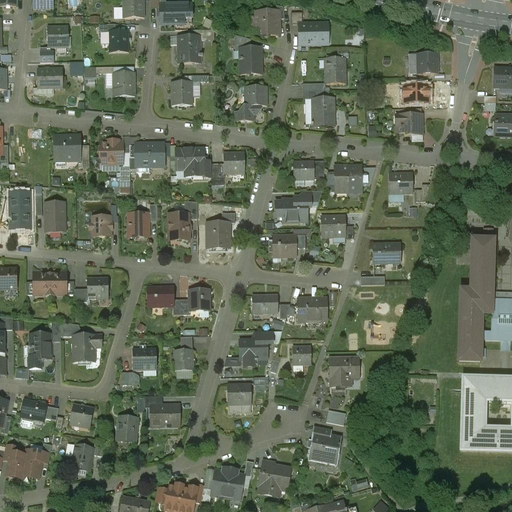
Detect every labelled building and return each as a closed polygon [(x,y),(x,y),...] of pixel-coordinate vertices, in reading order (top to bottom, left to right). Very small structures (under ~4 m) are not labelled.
[(0,0),(0,8),(16,8),(16,0),(0,0)] [(52,0),(32,0),(32,11),(53,11),(52,0)] [(144,19),(143,0),(122,0),(123,20),(144,19)] [(160,0),(149,0),(150,10),(160,10),(160,6),(160,0)] [(160,6),(160,10),(160,26),(174,26),(174,28),(177,28),(177,25),(176,25),(175,22),(184,22),(184,6),(160,6)] [(277,13),(251,14),(251,19),(249,19),(249,21),(253,20),(253,28),(262,28),(262,34),(270,34),(270,37),(279,36),(278,21),(278,13),(277,13)] [(302,14),(291,14),(291,26),(298,26),(299,26),(299,23),(302,23),(302,14)] [(115,26),(99,26),(99,34),(109,34),(109,33),(115,33),(115,26)] [(299,26),(298,26),(299,47),(309,46),(309,43),(321,43),(321,26),(299,26)] [(68,28),(47,28),(47,50),(68,49),(68,28)] [(200,31),(201,42),(215,41),(214,30),(200,31)] [(115,33),(109,33),(109,34),(109,54),(128,54),(127,33),(115,33)] [(251,41),(234,37),(235,53),(240,53),(240,50),(251,50),(251,41)] [(199,38),(177,39),(177,65),(196,65),(196,58),(199,58),(202,58),(202,56),(199,56),(199,38)] [(251,50),(240,50),(240,53),(240,59),(237,60),(237,61),(240,61),(240,76),(261,75),(260,49),(251,50)] [(47,50),(37,50),(37,62),(48,62),(47,50)] [(438,76),(437,55),(416,56),(417,76),(438,76)] [(345,60),(324,60),(325,86),(346,86),(345,60)] [(83,64),(70,65),(71,77),(83,77),(83,64)] [(511,69),(493,69),(493,90),(511,90),(511,69)] [(62,90),(62,71),(37,71),(37,91),(62,90)] [(113,75),(113,98),(134,98),(134,75),(113,75)] [(192,107),(192,84),(171,84),(171,107),(192,107)] [(322,93),(322,85),(302,86),(302,94),(322,93)] [(266,88),(245,89),(245,107),(260,107),(266,107),(266,88)] [(334,126),(333,100),(329,100),(315,100),(315,101),(312,101),(312,127),(334,126)] [(260,107),(245,107),(240,112),(240,114),(235,114),(235,121),(240,121),(240,123),(253,123),(253,116),(256,116),(260,112),(260,107)] [(408,117),(402,117),(402,128),(395,128),(395,135),(406,135),(406,137),(421,137),(421,116),(408,117)] [(511,118),(495,118),(494,125),(492,125),(492,126),(496,126),(496,135),(506,135),(506,138),(511,137),(511,118)] [(79,138),(54,139),(55,163),(56,163),(56,161),(71,161),(71,163),(78,163),(80,162),(79,149),(79,138)] [(114,142),(107,142),(107,146),(102,146),(102,152),(99,152),(100,159),(102,159),(103,165),(122,165),(122,154),(122,145),(114,145),(114,142)] [(164,146),(137,147),(137,156),(135,156),(135,166),(149,166),(149,168),(164,168),(164,146)] [(137,147),(129,147),(129,154),(129,169),(130,171),(135,171),(135,166),(135,156),(137,156),(137,147)] [(8,148),(1,148),(1,157),(0,156),(0,165),(8,165),(8,148)] [(89,149),(79,149),(80,162),(83,162),(89,162),(89,149)] [(203,150),(175,151),(176,172),(191,172),(191,178),(203,178),(204,178),(204,163),(203,150)] [(244,154),(223,155),(223,166),(224,176),(244,175),(244,154)] [(71,161),(56,161),(56,163),(56,169),(65,169),(65,163),(71,163),(71,161)] [(313,163),(293,164),(293,182),(314,182),(313,163)] [(324,179),(324,163),(313,163),(314,182),(324,181),(324,179)] [(223,166),(210,167),(211,180),(211,181),(224,181),(224,176),(223,166)] [(348,168),(334,169),(334,194),(348,194),(348,168)] [(361,168),(348,168),(348,194),(361,194),(361,188),(361,170),(361,168)] [(375,170),(361,170),(361,188),(369,188),(375,170)] [(412,175),(389,175),(389,196),(412,196),(412,175)] [(35,188),(27,187),(27,197),(29,197),(29,208),(35,208),(35,188)] [(321,193),(305,194),(305,201),(306,201),(306,205),(318,205),(321,193)] [(305,201),(282,202),(282,225),(306,224),(306,205),(306,201),(305,201)] [(197,204),(184,203),(185,217),(188,216),(188,221),(197,221),(197,204)] [(65,234),(64,204),(44,205),(45,234),(65,234)] [(30,210),(10,211),(10,231),(30,231),(30,210)] [(235,215),(222,215),(222,224),(229,224),(229,225),(235,225),(235,215)] [(147,216),(128,216),(129,229),(130,229),(130,236),(138,236),(138,239),(148,239),(147,216)] [(185,217),(168,217),(168,224),(167,225),(167,230),(168,232),(169,238),(177,238),(178,239),(178,242),(189,242),(188,221),(188,216),(185,217)] [(110,218),(92,218),(92,226),(89,226),(89,232),(92,232),(92,239),(111,239),(111,232),(112,232),(112,225),(111,225),(110,218)] [(345,218),(321,219),(321,239),(344,238),(345,238),(345,228),(345,218)] [(222,224),(206,225),(206,251),(229,251),(229,250),(228,250),(228,238),(229,238),(229,225),(229,224),(222,224)] [(353,241),(353,228),(345,228),(345,238),(344,238),(344,241),(353,241)] [(296,238),(272,238),(272,259),(296,259),(296,250),(296,238)] [(304,238),(296,238),(296,250),(304,250),(304,238)] [(459,291),(456,366),(482,367),(483,343),(484,318),(493,318),(493,301),(496,240),(471,239),(469,291),(459,291)] [(399,246),(373,246),(373,265),(400,265),(399,246)] [(15,271),(0,271),(0,292),(16,292),(15,271)] [(46,277),(34,277),(34,276),(34,284),(34,297),(34,295),(40,295),(43,297),(56,297),(59,295),(65,295),(65,297),(65,284),(65,276),(64,276),(64,277),(53,277),(53,276),(46,276),(46,277)] [(378,278),(360,279),(360,287),(384,287),(384,286),(378,286),(378,278)] [(107,280),(87,281),(87,302),(108,301),(107,280)] [(34,284),(25,285),(26,297),(34,297),(34,284)] [(73,284),(65,284),(65,297),(74,297),(73,284)] [(173,302),(173,289),(147,290),(147,309),(173,308),(173,302)] [(209,292),(188,293),(189,301),(189,313),(190,313),(208,312),(208,313),(209,313),(209,292)] [(85,294),(75,294),(75,305),(86,304),(85,294)] [(277,297),(251,297),(252,316),(277,316),(277,297)] [(326,300),(297,301),(298,324),(326,323),(326,300)] [(189,313),(189,301),(179,302),(179,317),(190,317),(190,313),(189,313)] [(484,318),(483,343),(511,344),(511,301),(493,301),(493,318),(484,318)] [(289,307),(280,307),(280,321),(285,321),(289,307)] [(12,320),(0,318),(0,326),(3,326),(3,332),(12,332),(12,320)] [(283,330),(284,322),(274,321),(273,329),(283,330)] [(60,325),(51,324),(52,344),(60,344),(60,338),(60,325)] [(78,327),(60,325),(60,338),(72,338),(82,338),(78,327)] [(272,334),(254,334),(250,342),(266,342),(266,346),(272,345),(272,334)] [(49,336),(30,337),(30,349),(28,349),(28,351),(32,351),(32,360),(50,359),(49,336)] [(82,338),(72,338),(73,364),(94,364),(94,350),(101,349),(101,337),(82,338)] [(192,352),(192,339),(180,339),(180,352),(192,352)] [(250,342),(239,342),(239,362),(244,362),(254,362),(254,364),(257,364),(257,362),(267,362),(266,346),(266,342),(250,342)] [(310,348),(292,349),(292,367),(310,367),(310,348)] [(156,372),(155,351),(132,351),(133,373),(156,372)] [(180,352),(174,352),(174,373),(193,372),(192,352),(180,352)] [(358,360),(330,361),(330,389),(345,388),(345,380),(358,380),(358,360)] [(279,364),(273,362),(270,374),(276,376),(279,364)] [(133,386),(133,375),(122,375),(122,386),(133,386)] [(511,380),(460,379),(459,456),(511,457),(511,380)] [(250,407),(250,386),(227,386),(227,407),(250,407)] [(162,398),(144,399),(144,410),(150,409),(162,409),(162,398)] [(47,406),(23,402),(20,419),(21,420),(34,422),(43,424),(44,420),(46,408),(47,406)] [(93,410),(73,406),(69,427),(89,431),(93,410)] [(162,409),(150,409),(150,423),(159,423),(159,427),(170,427),(170,428),(179,428),(178,407),(170,408),(170,409),(166,409),(162,409)] [(58,411),(46,408),(44,420),(56,423),(58,411)] [(339,415),(328,413),(326,424),(337,426),(339,415)] [(11,419),(4,418),(1,430),(0,432),(0,435),(7,437),(11,419)] [(63,420),(57,419),(54,431),(61,432),(63,420)] [(137,421),(118,419),(116,443),(135,445),(137,421)] [(34,422),(21,420),(20,426),(21,428),(31,430),(33,429),(34,422)] [(331,433),(314,429),(313,428),(310,443),(312,443),(329,446),(330,437),(331,432),(331,433)] [(329,446),(312,443),(310,450),(309,450),(307,462),(308,462),(336,467),(336,468),(337,468),(338,459),(338,458),(340,448),(339,448),(341,439),(340,439),(330,437),(329,446)] [(51,447),(43,446),(41,455),(42,455),(40,464),(47,466),(51,447)] [(13,449),(5,447),(4,453),(2,462),(9,464),(11,454),(12,454),(13,449)] [(93,451),(74,447),(70,470),(89,474),(93,451)] [(12,454),(11,454),(9,464),(6,478),(21,481),(27,452),(26,457),(12,454)] [(41,455),(27,452),(21,481),(22,481),(23,475),(38,478),(40,464),(42,455),(41,455)] [(275,464),(263,462),(258,487),(260,488),(258,494),(272,496),(274,490),(286,493),(290,471),(274,468),(275,464)] [(246,464),(244,477),(244,478),(242,489),(248,490),(253,465),(246,464)] [(215,473),(206,471),(202,496),(211,497),(215,473)] [(222,474),(215,473),(211,497),(235,501),(235,499),(240,500),(242,489),(244,478),(237,476),(237,474),(233,474),(233,472),(227,471),(226,473),(222,472),(222,474)] [(367,479),(351,482),(353,492),(368,489),(367,479)] [(174,489),(169,488),(168,492),(165,506),(164,511),(165,511),(178,511),(182,491),(183,488),(175,486),(174,489)] [(203,488),(197,487),(196,490),(197,491),(194,505),(200,506),(203,488)] [(168,492),(158,490),(155,504),(165,506),(168,492)] [(188,492),(182,491),(178,511),(192,511),(194,505),(197,491),(196,490),(193,490),(192,491),(189,490),(188,492)] [(146,511),(148,505),(123,500),(120,511),(146,511)]
